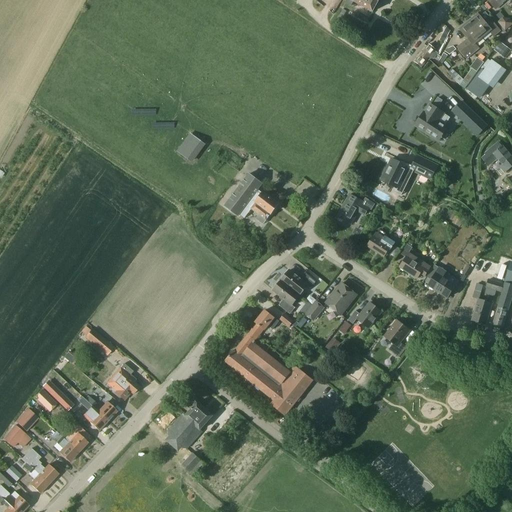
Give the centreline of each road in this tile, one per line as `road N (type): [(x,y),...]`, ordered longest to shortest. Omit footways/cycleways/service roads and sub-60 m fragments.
road 1 (unclassified): [(306,234),(385,82),(447,0)]
road 2 (residential): [(372,511),(189,365)]
road 3 (unclassified): [(511,339),(434,319),(306,234)]
road 4 (unclassified): [(52,511),(189,365)]
road 5 (unclassified): [(189,365),(248,284),(306,234)]
